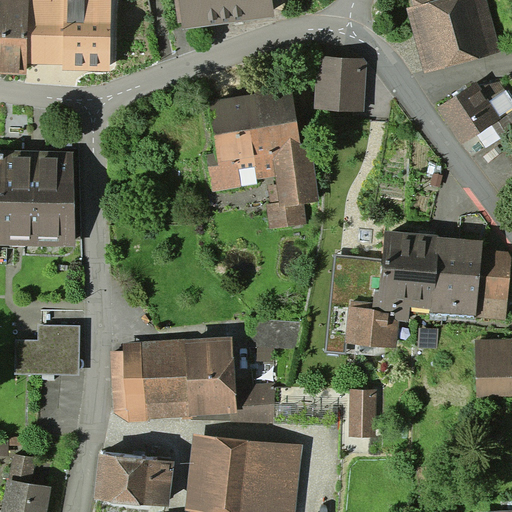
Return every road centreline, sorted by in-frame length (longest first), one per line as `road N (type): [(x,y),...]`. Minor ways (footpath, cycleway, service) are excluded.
road 1 (residential): [(92,105),(96,272),(87,442),(69,511)]
road 2 (residential): [(343,34),(388,67),(511,233)]
road 3 (residential): [(343,34),(243,48),(92,105)]
